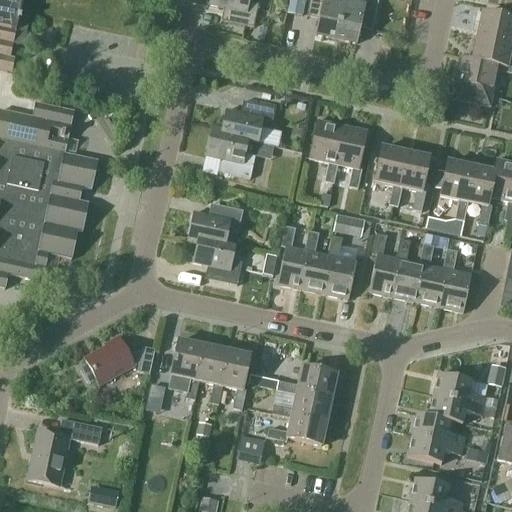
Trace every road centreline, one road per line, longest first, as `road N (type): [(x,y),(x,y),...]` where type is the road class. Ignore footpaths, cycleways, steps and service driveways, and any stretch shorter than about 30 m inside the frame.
road 1 (residential): [(191,44),(421,84),(432,70),(446,0)]
road 2 (residential): [(396,351),(138,291)]
road 3 (residential): [(138,291),(191,44)]
road 4 (residential): [(0,386),(10,362),(138,291)]
road 5 (residential): [(360,511),(396,351)]
